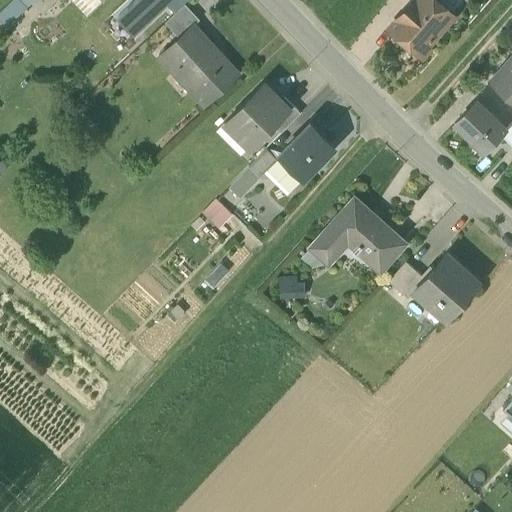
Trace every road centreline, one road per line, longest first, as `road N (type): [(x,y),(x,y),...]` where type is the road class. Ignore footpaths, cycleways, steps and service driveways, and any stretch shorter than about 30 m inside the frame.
road 1 (track): [(384,118),(37,511)]
road 2 (residential): [(269,0),(401,135),(511,233)]
road 3 (track): [(401,135),(511,6)]
